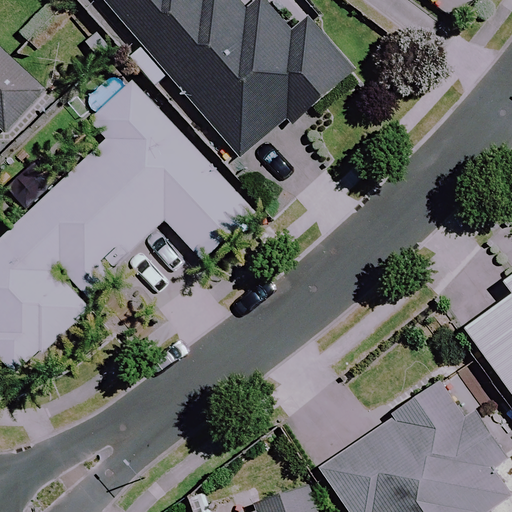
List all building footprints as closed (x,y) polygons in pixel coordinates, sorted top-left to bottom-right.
[(104,0),(248,167),(353,76),(308,24),(291,38),(261,3),(246,16),(232,0),(104,0)] [(0,50),(0,134),(4,139),(46,97),(0,50)] [(256,215),(135,84),(93,123),(111,142),(0,244),(0,357),(18,378),(92,310),(82,299),(167,222),(205,263),(256,215)] [(511,290),(511,291),(511,300),(469,331),(511,391),(511,290)] [(509,470),(450,379),(368,432),(320,464),(351,511),(498,511),(511,503),(495,478),(509,470)] [(318,511),(314,501),(285,511),(318,511)]
